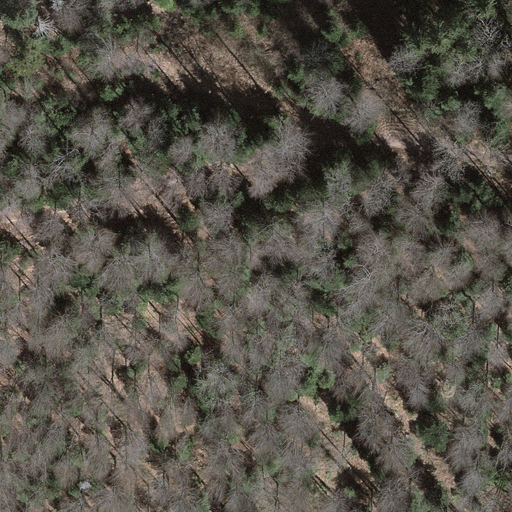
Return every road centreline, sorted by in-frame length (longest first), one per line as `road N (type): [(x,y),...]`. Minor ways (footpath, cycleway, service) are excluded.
road 1 (track): [(351,133),(0,218)]
road 2 (track): [(351,133),(511,158)]
